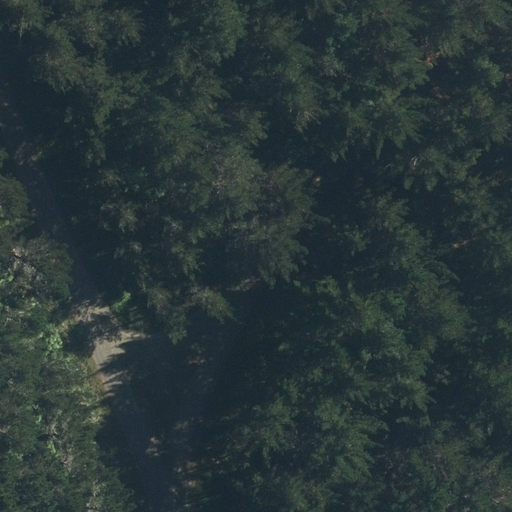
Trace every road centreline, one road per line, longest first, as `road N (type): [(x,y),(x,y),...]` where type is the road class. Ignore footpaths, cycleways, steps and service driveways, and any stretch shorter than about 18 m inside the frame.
road 1 (track): [(460,0),(145,403)]
road 2 (track): [(176,511),(145,403),(0,71)]
